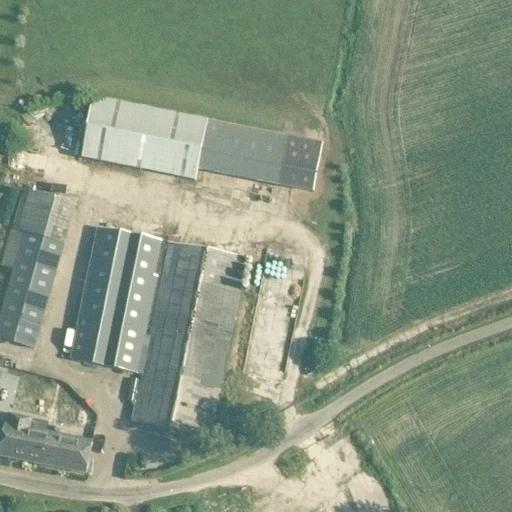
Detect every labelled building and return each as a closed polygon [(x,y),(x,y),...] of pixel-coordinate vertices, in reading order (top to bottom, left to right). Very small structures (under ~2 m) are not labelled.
[(94,99),(82,158),(196,181),(198,170),(313,193),(323,145),(94,99)] [(0,339),(36,349),(55,281),(62,261),(77,205),(24,190),(13,229),(2,266),(12,269),(0,311),(0,339)] [(98,228),(70,360),(133,372),(143,374),(141,382),(137,403),(133,422),(210,438),(214,418),(246,259),(98,228)] [(270,379),(271,324),(261,324),(260,379),(270,379)] [(10,415),(1,457),(42,466),(49,435),(31,431),(33,419),(10,415)] [(49,435),(42,466),(86,475),(93,443),(73,439),(49,435)]
